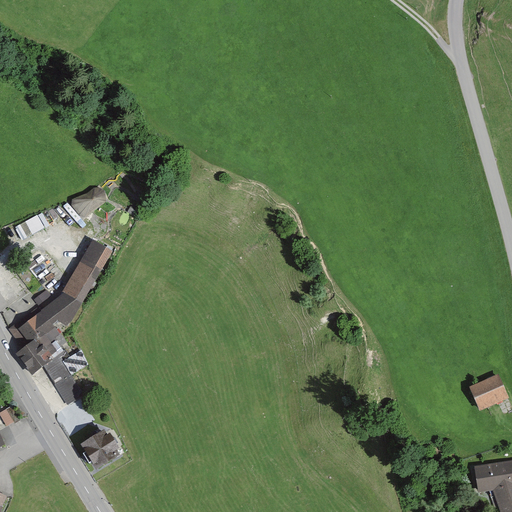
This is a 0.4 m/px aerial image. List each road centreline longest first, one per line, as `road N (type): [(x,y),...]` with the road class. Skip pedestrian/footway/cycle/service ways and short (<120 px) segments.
road 1 (tertiary): [(458,0),(461,58),(511,252)]
road 2 (primary): [(100,511),(0,342)]
